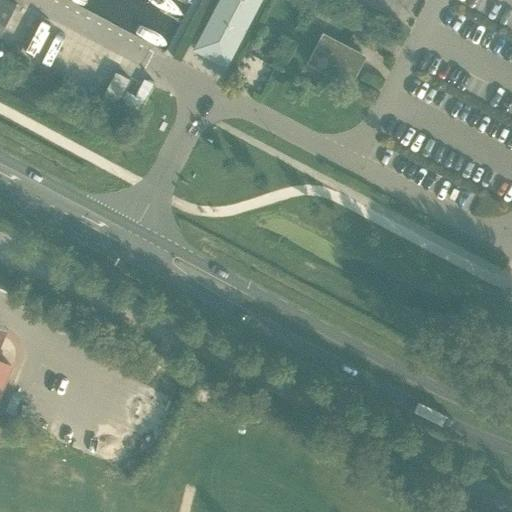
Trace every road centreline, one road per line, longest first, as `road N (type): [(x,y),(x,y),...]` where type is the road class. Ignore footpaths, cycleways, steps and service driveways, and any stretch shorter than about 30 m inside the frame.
road 1 (unclassified): [(511,507),(0,241)]
road 2 (primary): [(121,250),(401,399),(511,448)]
road 3 (primary): [(511,422),(133,228)]
road 4 (unclassified): [(133,228),(206,89),(349,160)]
road 5 (unclassified): [(349,160),(438,0)]
road 6 (unclassified): [(349,160),(511,245)]
road 7 (primary): [(133,228),(0,157)]
road 8 (primary): [(0,185),(121,250)]
